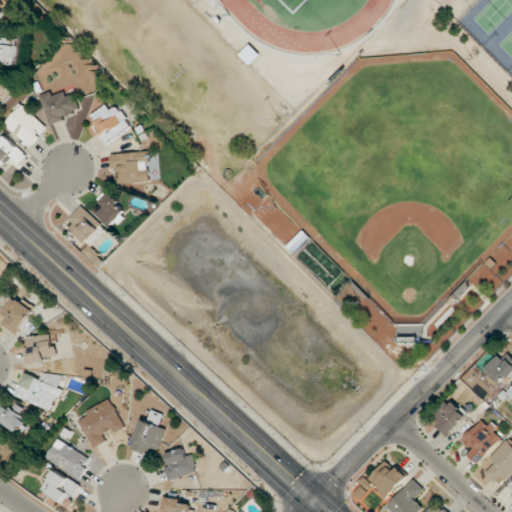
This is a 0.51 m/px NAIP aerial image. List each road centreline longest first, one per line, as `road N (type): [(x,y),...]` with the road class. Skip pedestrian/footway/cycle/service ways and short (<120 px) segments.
road 1 (secondary): [(0,211),(325,511)]
road 2 (residential): [(393,422),(490,511),(505,309)]
road 3 (tertiary): [(314,501),(511,302)]
